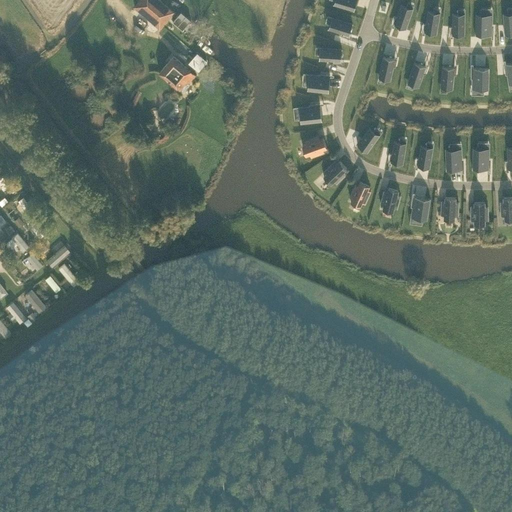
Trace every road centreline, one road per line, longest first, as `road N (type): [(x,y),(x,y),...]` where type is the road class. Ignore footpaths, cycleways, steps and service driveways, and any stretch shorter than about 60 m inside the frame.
road 1 (residential): [(365,32),(338,114),(352,155),(409,180),(511,183)]
road 2 (residential): [(511,48),(440,48),(365,32)]
